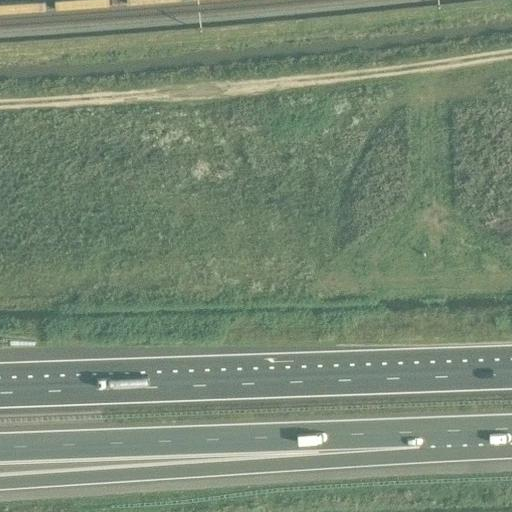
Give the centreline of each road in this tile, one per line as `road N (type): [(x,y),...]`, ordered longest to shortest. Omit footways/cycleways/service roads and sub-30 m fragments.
road 1 (track): [(511,54),(326,79),(0,103)]
road 2 (motorway): [(511,373),(0,392)]
road 3 (motorway): [(0,480),(419,431)]
road 4 (motorway): [(0,447),(419,431)]
